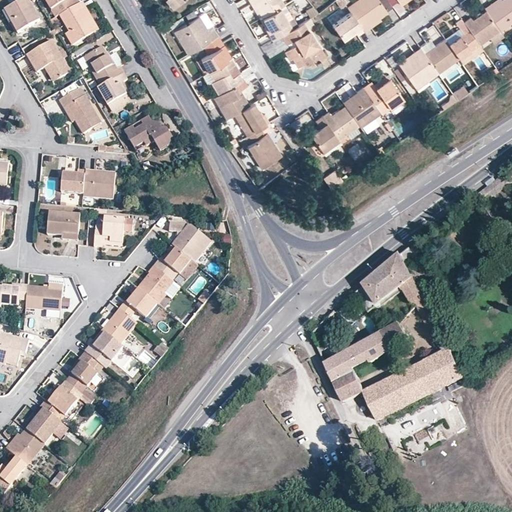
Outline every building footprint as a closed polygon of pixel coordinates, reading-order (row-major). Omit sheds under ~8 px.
[(13,20),(11,22),(18,34),(41,20),(30,0),(22,0),(6,9),(13,20)] [(60,14),(79,4),(76,0),(46,0),(56,17),(60,14)] [(248,0),(250,3),(252,2),(258,11),(261,16),(278,7),(283,3),(281,0),(248,0)] [(349,12),(363,31),(369,26),(367,24),(378,16),(386,11),(378,0),(354,0),(346,6),(349,12)] [(489,3),(483,7),(485,10),(499,29),(508,23),(511,20),(511,0),(498,0),(492,5),(489,3)] [(93,21),(82,2),(79,4),(60,14),(70,31),(66,33),(73,45),(96,32),(90,23),(93,21)] [(256,13),(258,11),(252,2),(250,3),(256,13)] [(287,20),(291,17),(283,3),(278,7),(287,20)] [(267,32),(272,40),(280,34),(297,25),(292,17),(291,17),(287,20),(278,7),(261,16),(269,30),(267,32)] [(9,22),(11,22),(13,20),(6,9),(2,11),(9,22)] [(302,21),(308,18),(318,12),(315,9),(300,18),(302,21)] [(499,29),(485,10),(471,19),(470,16),(463,21),(479,44),(488,37),(499,29)] [(356,35),(363,31),(349,12),(331,24),(341,38),(353,30),(355,33),(356,35)] [(202,44),(217,35),(210,24),(205,27),(197,15),(173,30),(182,46),(185,44),(189,52),(193,50),(202,44)] [(259,18),(267,32),(269,30),(261,16),(259,18)] [(367,24),(369,26),(380,19),(378,16),(367,24)] [(306,27),(312,23),(308,18),(302,21),(297,25),(280,34),(286,43),(293,39),(295,43),(283,50),(288,59),(291,57),(295,66),(301,63),(302,66),(308,62),(309,65),(314,62),(315,63),(320,61),(319,59),(327,54),(324,50),(322,51),(317,43),(316,44),(306,27)] [(463,21),(460,18),(454,22),(459,27),(462,32),(447,43),(450,47),(457,57),(472,47),(476,53),(483,49),(479,44),(463,21)] [(99,30),(93,21),(90,23),(96,32),(99,30)] [(499,29),(503,35),(511,29),(511,28),(508,23),(499,29)] [(459,27),(444,38),(447,43),(462,32),(459,27)] [(493,43),(503,35),(499,29),(488,37),(493,43)] [(343,41),(355,33),(353,30),(341,38),(343,41)] [(222,44),(217,35),(202,44),(207,52),(199,57),(207,71),(227,59),(219,46),(222,44)] [(447,43),(444,38),(430,48),(423,53),(437,72),(457,57),(450,47),(447,43)] [(71,73),(63,60),(58,52),(52,40),(27,54),(37,72),(45,67),(48,65),(58,80),(71,73)] [(425,41),(419,46),(423,53),(430,48),(425,41)] [(219,46),(227,59),(230,57),(222,44),(219,46)] [(101,87),(124,73),(119,66),(117,68),(110,56),(109,57),(102,46),(84,57),(90,67),(101,87)] [(423,53),(419,46),(413,50),(414,53),(398,64),(415,88),(427,79),(437,72),(423,53)] [(461,64),(476,53),(472,47),(457,57),(461,64)] [(86,52),(84,48),(73,55),(74,58),(86,52)] [(58,52),(63,60),(68,57),(63,49),(58,52)] [(414,53),(413,50),(396,62),(398,64),(414,53)] [(241,53),(232,58),(238,69),(247,64),(241,53)] [(90,67),(84,57),(77,61),(83,71),(90,67)] [(195,60),(203,73),(204,72),(207,71),(199,57),(195,60)] [(212,79),(209,81),(217,93),(232,84),(241,79),(237,72),(233,74),(230,77),(225,68),(229,66),(234,63),(230,57),(227,59),(207,71),(212,79)] [(54,82),(58,80),(48,65),(45,67),(54,82)] [(230,77),(233,74),(229,66),(225,68),(230,77)] [(128,80),(124,73),(101,87),(98,89),(108,105),(127,94),(121,84),(124,82),(128,80)] [(385,73),(372,83),(374,86),(388,77),(385,73)] [(370,80),(362,86),(379,111),(380,112),(401,98),(388,77),(374,86),(372,83),(370,80)] [(456,99),(476,85),(471,78),(452,93),(456,99)] [(427,79),(415,88),(418,92),(430,83),(427,79)] [(130,92),(124,82),(121,84),(127,94),(130,92)] [(212,96),(225,118),(233,113),(248,104),(241,92),(239,94),(232,84),(217,93),(212,96)] [(379,111),(362,86),(356,91),(357,93),(343,103),(343,104),(357,123),(359,125),(379,111)] [(59,100),(64,108),(67,106),(76,120),(84,134),(96,126),(101,124),(102,123),(80,88),(59,100)] [(356,91),(341,101),(343,103),(357,93),(356,91)] [(443,108),(456,99),(452,93),(449,95),(447,99),(440,105),(443,108)] [(132,103),(127,94),(108,105),(113,114),(132,103)] [(259,127),(268,121),(262,113),(260,115),(252,101),(248,104),(233,113),(245,135),(259,127)] [(321,115),(337,138),(345,132),(354,125),(357,123),(343,104),(330,114),(327,110),(321,115)] [(67,106),(64,108),(72,122),(76,120),(67,106)] [(6,124),(12,127),(17,117),(11,114),(6,124)] [(321,150),(337,138),(321,115),(314,120),(316,123),(319,126),(314,129),(308,133),(321,150)] [(166,126),(163,128),(161,130),(157,122),(152,122),(149,116),(141,121),(143,124),(135,129),(133,125),(124,130),(135,148),(145,143),(147,147),(155,142),(161,152),(176,143),(166,126)] [(403,132),(413,126),(410,120),(400,127),(403,132)] [(141,121),(133,125),(135,129),(143,124),(141,121)] [(354,125),(345,132),(348,137),(358,131),(354,125)] [(245,135),(238,138),(243,146),(246,144),(259,167),(280,154),(274,144),(271,146),(263,133),(259,127),(245,135)] [(271,146),(274,144),(266,131),(263,133),(271,146)] [(376,149),(379,154),(381,152),(384,150),(380,145),(376,149)] [(0,161),(0,183),(7,184),(9,162),(0,161)] [(323,174),(329,187),(341,181),(335,168),(323,174)] [(84,194),(86,170),(78,169),(78,172),(78,175),(63,173),(62,176),(61,191),(61,192),(63,192),(73,193),(84,194)] [(84,194),(84,197),(114,200),(116,173),(86,170),(84,194)] [(511,182),(506,174),(474,198),(476,201),(480,198),(483,203),(511,182)] [(72,202),(73,193),(63,192),(62,201),(72,202)] [(462,207),(464,211),(465,212),(470,209),(466,204),(462,207)] [(47,235),(62,236),(79,238),(80,216),(50,213),(47,235)] [(104,229),(96,228),(94,247),(103,248),(103,246),(103,237),(111,238),(110,242),(123,244),(124,233),(125,220),(105,218),(104,226),(104,229)] [(132,233),(134,221),(125,220),(124,233),(132,233)] [(192,261),(195,263),(212,242),(192,226),(170,224),(169,232),(179,233),(177,241),(174,247),(177,249),(192,261)] [(103,237),(103,246),(123,248),(123,244),(110,242),(111,238),(103,237)] [(402,255),(408,266),(417,260),(432,252),(424,240),(410,249),(402,255)] [(171,256),(177,249),(174,247),(172,246),(161,260),(165,263),(171,256)] [(160,260),(154,267),(173,281),(175,278),(178,274),(180,276),(192,261),(177,249),(171,256),(165,263),(160,260)] [(404,286),(415,278),(408,266),(402,255),(369,283),(355,294),(369,312),(404,286)] [(195,263),(192,261),(180,276),(187,281),(198,266),(195,263)] [(173,281),(154,267),(149,274),(150,274),(152,276),(139,290),(157,304),(174,282),(173,281)] [(137,289),(139,290),(152,276),(150,274),(137,289)] [(174,282),(180,287),(183,284),(175,278),(173,281),(174,282)] [(418,305),(430,308),(415,278),(404,286),(413,303),(418,305)] [(26,301),(28,286),(12,285),(12,288),(2,287),(2,288),(1,306),(18,307),(19,301),(26,301)] [(50,288),(28,286),(26,301),(26,309),(61,312),(63,292),(50,291),(50,288)] [(125,301),(126,302),(137,289),(136,287),(125,301)] [(146,319),(151,312),(157,304),(139,290),(137,289),(126,302),(120,309),(130,318),(136,311),(146,319)] [(203,306),(209,298),(203,293),(197,301),(203,306)] [(158,317),(164,310),(157,304),(151,312),(158,317)] [(450,349),(430,308),(418,305),(438,348),(442,346),(444,352),(450,349)] [(125,340),(138,324),(130,318),(120,309),(102,331),(106,334),(121,345),(125,340)] [(384,332),(393,350),(411,338),(401,324),(400,323),(384,332)] [(94,348),(106,334),(102,331),(91,345),(94,348)] [(326,364),(335,384),(349,374),(351,378),(359,375),(356,369),(371,361),(372,364),(393,350),(384,332),(326,364)] [(0,363),(5,365),(5,363),(17,367),(20,356),(21,352),(26,353),(29,341),(0,333),(0,334),(0,363)] [(103,367),(105,369),(123,347),(121,345),(106,334),(94,348),(91,345),(85,352),(99,363),(103,367)] [(123,347),(127,350),(131,345),(125,340),(121,345),(123,347)] [(449,386),(465,378),(450,348),(450,349),(444,352),(440,354),(367,392),(365,393),(379,421),(441,390),(438,384),(446,380),(449,386)] [(81,394),(98,374),(93,370),(99,363),(85,352),(80,358),(84,361),(72,375),(67,382),(81,394)] [(69,372),(72,375),(84,361),(80,358),(69,372)] [(98,374),(103,367),(99,363),(93,370),(98,374)] [(335,384),(345,403),(365,393),(367,392),(359,375),(351,378),(349,374),(335,384)] [(438,384),(441,390),(449,386),(446,380),(438,384)] [(66,417),(82,395),(81,394),(67,382),(65,381),(61,387),(48,403),(46,401),(41,407),(47,412),(57,419),(61,414),(66,417)] [(59,385),(46,401),(48,403),(61,387),(59,385)] [(89,407),(92,403),(83,395),(80,400),(89,407)] [(27,424),(30,427),(36,419),(40,422),(47,412),(41,407),(27,424)] [(27,430),(44,445),(53,434),(59,426),(61,423),(57,419),(47,412),(40,422),(36,419),(30,427),(27,430)] [(57,419),(61,423),(66,417),(61,414),(57,419)] [(69,429),(71,431),(74,427),(68,422),(64,425),(69,429)] [(69,429),(64,425),(61,423),(59,426),(53,434),(60,440),(69,429)] [(27,466),(44,445),(27,430),(22,436),(14,445),(11,443),(6,449),(16,458),(27,466)] [(18,433),(11,443),(14,445),(22,436),(18,433)] [(0,478),(11,487),(27,466),(16,458),(8,469),(2,465),(0,467),(0,478)] [(60,483),(65,477),(59,473),(54,479),(60,483)]
